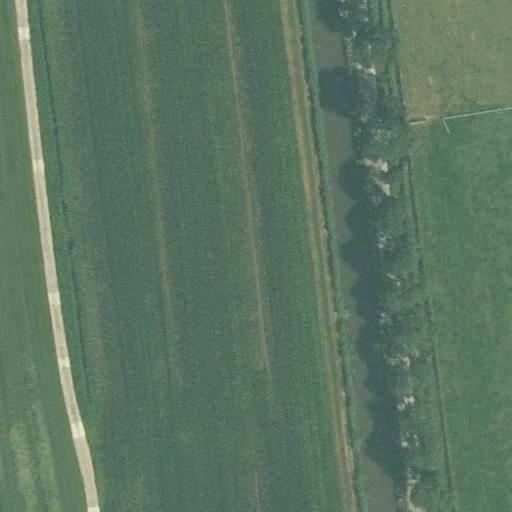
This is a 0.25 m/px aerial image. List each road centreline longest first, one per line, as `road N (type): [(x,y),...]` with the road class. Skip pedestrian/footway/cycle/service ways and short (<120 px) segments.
road 1 (track): [(93,511),(66,376),(21,0)]
road 2 (unclassified): [(417,511),(357,0)]
